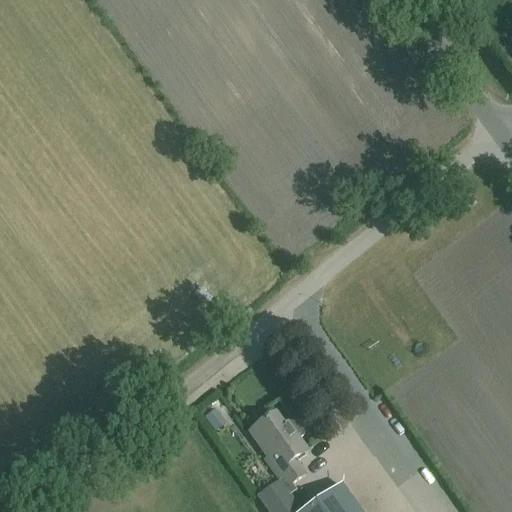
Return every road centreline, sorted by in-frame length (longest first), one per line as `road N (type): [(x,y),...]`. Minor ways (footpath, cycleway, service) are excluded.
road 1 (unclassified): [(258,327),(498,134)]
road 2 (track): [(30,511),(258,327)]
road 3 (unclassified): [(498,134),(402,0)]
